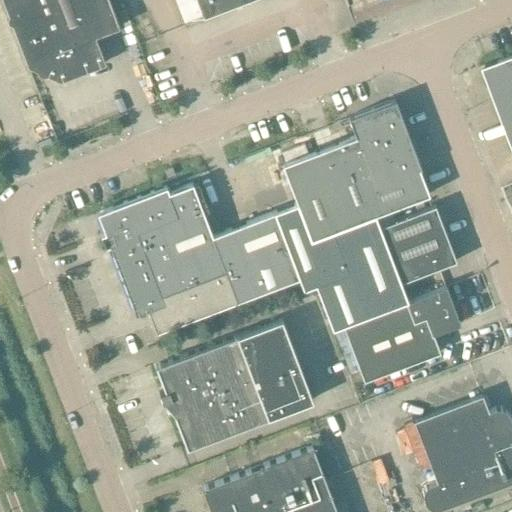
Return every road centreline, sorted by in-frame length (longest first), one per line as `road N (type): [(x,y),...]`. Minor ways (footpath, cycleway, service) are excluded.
road 1 (unclassified): [(123,511),(20,247),(15,200),(32,184),(419,43)]
road 2 (unclassified): [(511,288),(419,43)]
